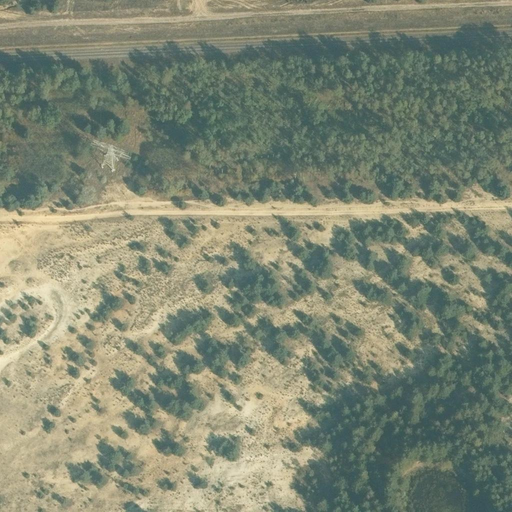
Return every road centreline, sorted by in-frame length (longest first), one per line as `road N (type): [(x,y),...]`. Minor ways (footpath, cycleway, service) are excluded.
road 1 (track): [(0,27),(511,3)]
road 2 (track): [(0,220),(511,208)]
